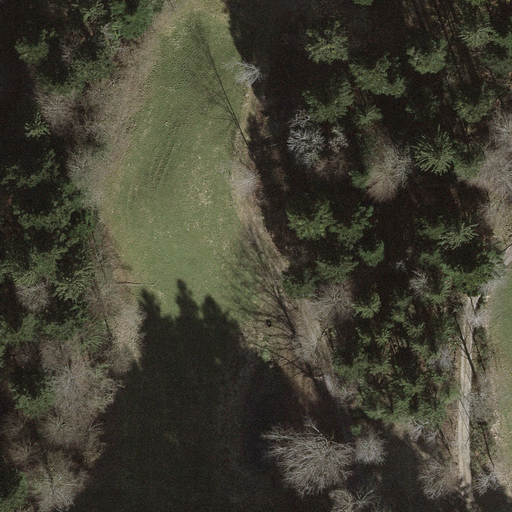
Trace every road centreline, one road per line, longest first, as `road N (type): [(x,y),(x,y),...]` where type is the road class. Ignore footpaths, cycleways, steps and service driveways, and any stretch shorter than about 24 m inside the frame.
road 1 (track): [(387,511),(318,335),(242,202)]
road 2 (track): [(511,255),(470,310),(462,398),(473,511)]
